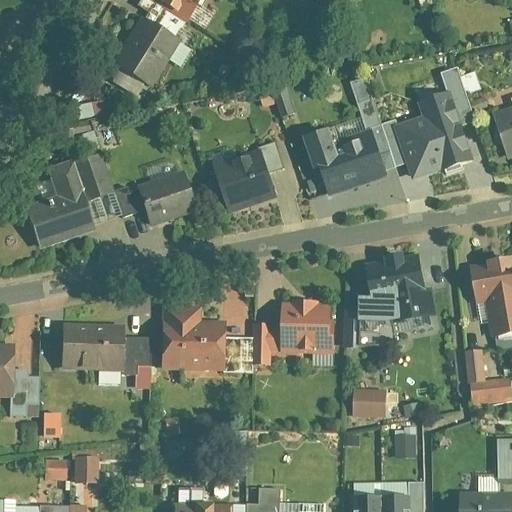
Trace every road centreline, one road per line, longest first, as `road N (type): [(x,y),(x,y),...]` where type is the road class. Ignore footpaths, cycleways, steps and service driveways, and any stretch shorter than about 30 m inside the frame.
road 1 (residential): [(511,209),(0,302)]
road 2 (residential): [(37,121),(111,0)]
